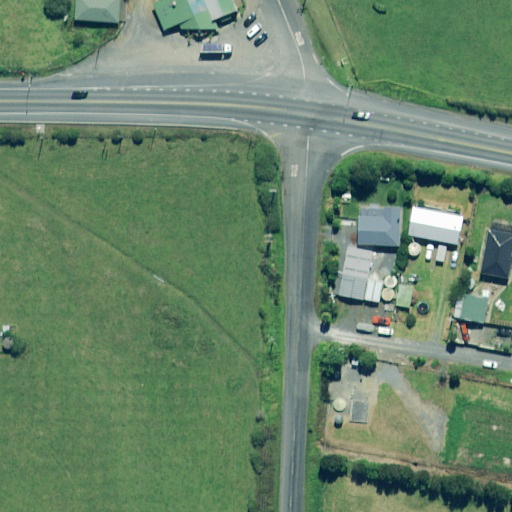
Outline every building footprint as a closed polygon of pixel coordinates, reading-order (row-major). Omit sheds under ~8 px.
[(122,0),(77,0),(77,21),(121,23),(122,0)] [(252,20),(245,0),(188,0),(163,8),(174,45),(252,20)] [(404,207),(361,203),(357,243),(400,247),(404,207)] [(466,217),(414,205),(407,236),(458,248),(466,217)] [(511,264),(511,233),(489,229),(480,274),(509,280),(511,264)] [(369,278),(343,273),(339,297),(365,302),(380,305),(385,281),(369,278)] [(415,286),(400,284),(397,308),(411,310),(415,286)] [(490,300),(459,294),(455,318),(486,323),(490,300)] [(385,303),(383,311),(367,307),(364,317),(381,321),(392,323),(396,306),(385,303)]
